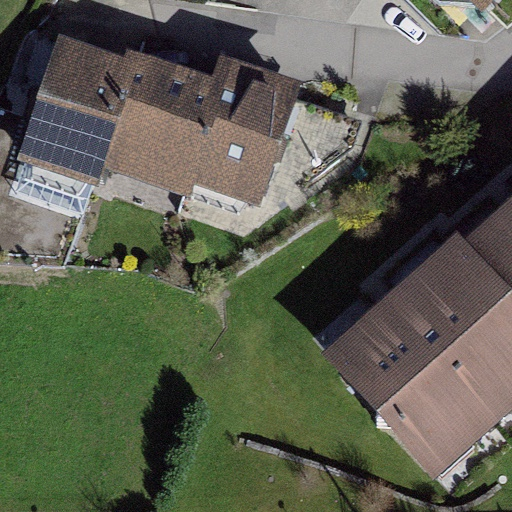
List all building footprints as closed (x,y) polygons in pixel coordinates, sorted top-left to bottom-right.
[(458,0),(482,23),(506,0),(458,0)] [(111,172),(144,66),(67,42),(30,159),(107,184),(111,172)] [(197,182),(230,76),(149,50),(144,66),(111,172),(192,197),(197,182)] [(230,76),(197,182),(272,206),(311,83),(236,59),(230,76)] [(511,202),(459,248),(511,309),(511,202)] [(511,421),(511,309),(459,248),(323,365),(432,490),(511,421)]
